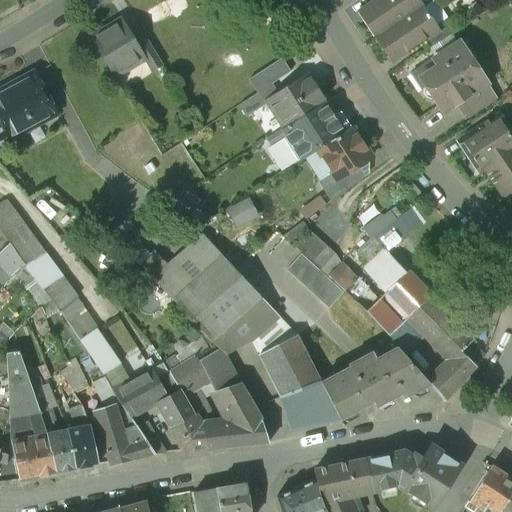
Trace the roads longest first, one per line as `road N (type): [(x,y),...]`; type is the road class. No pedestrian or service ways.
road 1 (residential): [(511,245),(430,172),(388,121),(311,0)]
road 2 (residential): [(260,459),(47,498),(0,499)]
road 3 (residential): [(475,426),(447,424),(260,459)]
